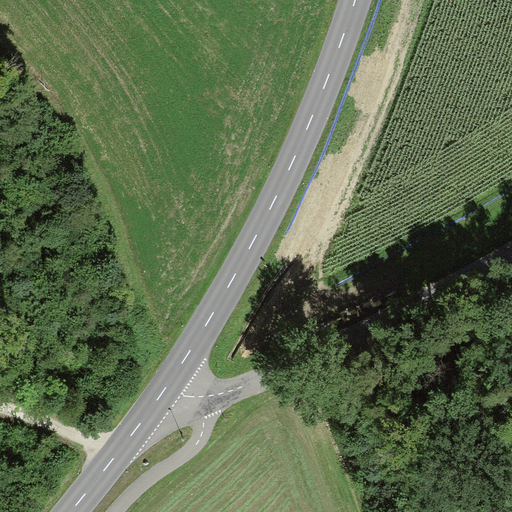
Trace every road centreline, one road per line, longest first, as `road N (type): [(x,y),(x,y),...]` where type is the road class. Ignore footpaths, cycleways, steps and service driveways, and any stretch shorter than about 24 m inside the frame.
road 1 (tertiary): [(349,0),(305,126),(162,387)]
road 2 (unclassified): [(511,240),(258,377),(209,389),(162,387)]
road 3 (tertiary): [(162,387),(72,511)]
road 4 (track): [(116,447),(0,409)]
